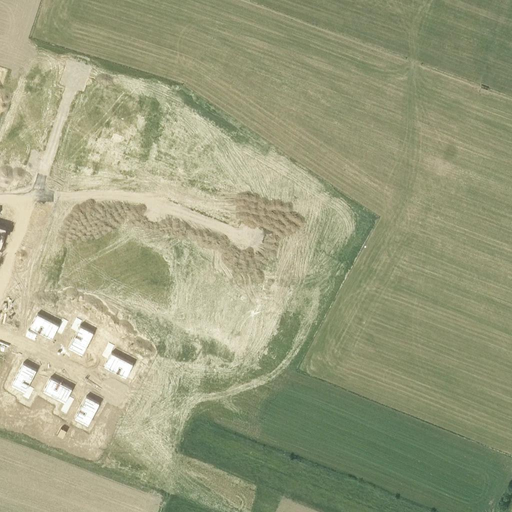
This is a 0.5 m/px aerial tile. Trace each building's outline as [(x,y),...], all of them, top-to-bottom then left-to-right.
[(72,305),(68,313),(73,315),(77,308),(72,305)] [(77,308),(73,315),(79,318),(82,311),(77,308)] [(37,313),(29,327),(52,339),(59,325),(37,313)] [(80,325),(68,347),(82,355),(94,332),(80,325)] [(114,327),(110,334),(115,337),(119,330),(114,327)] [(111,352),(103,366),(126,378),(133,364),(111,352)] [(23,362),(11,385),(25,392),(37,370),(23,362)] [(50,377),(43,391),(65,403),(73,388),(50,377)] [(86,395),(74,418),(88,425),(100,403),(86,395)] [(19,406),(15,413),(21,415),(24,408),(19,406)] [(56,425),(52,432),(57,435),(61,427),(56,425)] [(61,427),(57,435),(62,437),(66,430),(61,427)]
